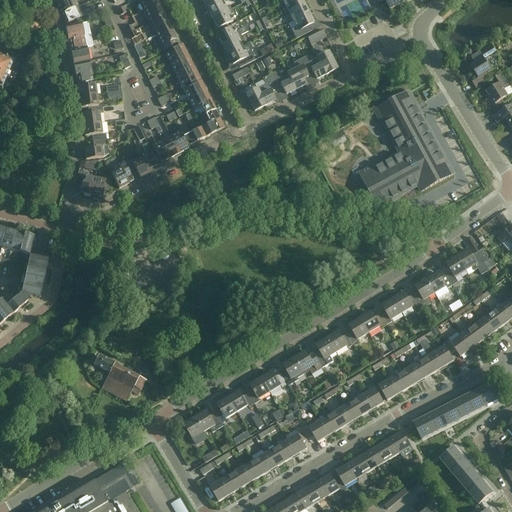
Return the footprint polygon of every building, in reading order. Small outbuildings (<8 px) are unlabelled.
[(66,0),(56,5),(60,15),(78,7),(75,1),(77,0),(66,0)] [(154,0),(137,0),(143,12),(157,4),(154,0)] [(204,7),(206,10),(222,2),(221,0),(202,0),(205,6),(204,7)] [(282,9),(284,13),(303,4),(300,0),(285,0),(282,2),(285,8),(282,9)] [(384,0),(385,2),(390,11),(411,0),(384,0)] [(222,2),(206,10),(207,13),(209,13),(212,19),(231,10),(229,5),(225,7),(222,2)] [(157,4),(143,12),(149,23),(163,16),(157,4)] [(303,4),(284,13),(286,18),(290,16),(293,21),(309,13),(307,10),(306,10),(303,4)] [(78,7),(60,15),(65,25),(89,14),(87,10),(80,13),(78,7)] [(120,16),(126,13),(123,7),(117,10),(120,16)] [(231,10),(212,19),(215,26),(214,26),(216,29),(215,29),(216,30),(220,28),(232,21),(229,15),(233,14),(231,10)] [(309,13),(293,21),(295,27),(291,30),(296,39),(311,31),(309,26),(313,24),(309,17),(311,16),(309,13)] [(163,16),(149,23),(155,35),(169,28),(163,16)] [(70,51),(71,52),(86,49),(86,48),(85,48),(83,37),(80,24),(65,27),(68,40),(71,51),(70,51)] [(125,28),(128,34),(134,31),(131,25),(125,28)] [(169,28),(155,35),(164,52),(177,45),(175,40),(169,28)] [(218,39),(222,45),(240,36),(238,32),(235,34),(232,28),(219,34),(215,36),(216,36),(217,40),(218,39)] [(306,38),(310,44),(324,36),(321,30),(306,38)] [(134,31),(128,34),(131,40),(137,37),(134,31)] [(240,36),(222,45),(225,52),(224,52),(226,56),(242,47),(239,42),(242,40),(240,36)] [(119,43),(112,44),(114,51),(121,50),(119,43)] [(491,44),(480,52),(471,57),(475,63),(471,66),(478,79),(472,83),(476,89),(489,81),(485,75),(492,71),(484,59),(496,51),(491,44)] [(145,58),(138,45),(133,48),(139,61),(145,58)] [(165,55),(169,64),(186,55),(181,46),(165,55)] [(242,47),(226,56),(227,59),(226,60),(229,67),(236,63),(239,68),(255,60),(250,51),(245,53),(242,47)] [(86,49),(71,52),(73,64),(89,61),(86,49)] [(328,53),(317,58),(326,75),(336,70),(328,53)] [(130,67),(124,55),(118,58),(124,70),(130,67)] [(186,55),(169,64),(174,73),(191,64),(186,55)] [(0,88),(1,89),(12,63),(8,61),(8,60),(2,58),(2,59),(0,57),(0,88)] [(305,57),(299,60),(307,77),(313,74),(316,80),(325,75),(326,75),(317,58),(308,63),(305,57)] [(295,69),(287,74),(295,90),(305,85),(302,80),(307,77),(299,60),(292,63),(295,69)] [(89,61),(73,64),(76,78),(76,77),(78,83),(92,80),(91,74),(92,74),(89,61)] [(191,64),(174,73),(179,82),(195,73),(191,64)] [(248,75),(245,69),(232,76),(234,82),(248,75)] [(275,72),(268,76),(277,92),(282,90),(285,95),(295,90),(287,74),(278,78),(275,72)] [(195,73),(179,82),(183,91),(200,83),(195,73)] [(501,101),(508,97),(511,93),(511,90),(502,74),(495,78),(499,84),(486,92),(490,98),(484,102),(492,115),(505,107),(501,101)] [(265,85),(256,89),(265,106),(275,101),(271,95),(277,92),(268,76),(262,79),(265,85)] [(200,83),(183,91),(188,101),(205,92),(200,83)] [(78,87),(79,98),(96,95),(95,84),(78,87)] [(106,88),(107,94),(121,92),(120,86),(106,88)] [(265,106),(256,89),(245,95),(254,112),(265,106)] [(121,92),(107,94),(107,100),(121,98),(121,92)] [(205,92),(188,101),(193,110),(200,107),(200,106),(210,101),(205,92)] [(371,167),(360,173),(362,176),(361,176),(368,190),(377,207),(393,199),(418,185),(421,192),(440,181),(445,179),(452,175),(408,93),(377,110),(378,111),(375,112),(380,122),(383,121),(401,154),(373,170),(371,167)] [(96,95),(79,98),(81,109),(87,108),(98,106),(96,95)] [(200,106),(200,107),(209,125),(219,120),(210,101),(200,106)] [(511,132),(511,106),(511,105),(493,117),(497,123),(504,119),(511,132)] [(81,115),(83,126),(100,124),(99,113),(102,112),(101,106),(98,106),(87,108),(88,114),(81,115)] [(209,125),(200,129),(205,139),(224,129),(219,120),(209,125)] [(100,124),(83,126),(85,137),(91,136),(92,142),(106,140),(105,134),(102,135),(100,124)] [(139,142),(145,139),(138,127),(132,130),(139,142)] [(200,129),(182,138),(187,148),(205,139),(200,129)] [(342,130),(327,138),(330,144),(345,136),(342,130)] [(179,132),(170,137),(179,154),(188,149),(187,148),(182,138),(179,132)] [(170,137),(161,142),(170,159),(179,154),(170,137)] [(106,140),(92,142),(93,148),(84,149),(85,161),(103,158),(101,148),(107,147),(106,140)] [(161,142),(152,147),(160,164),(170,159),(161,142)] [(147,155),(142,158),(150,173),(160,168),(147,144),(142,146),(147,155)] [(130,160),(124,163),(131,175),(136,172),(140,178),(150,173),(142,158),(132,163),(130,160)] [(114,168),(116,172),(111,174),(119,189),(129,184),(125,178),(131,175),(124,163),(114,168)] [(80,193),(91,196),(94,179),(88,178),(89,174),(78,172),(75,185),(81,187),(80,193)] [(94,179),(91,196),(92,196),(91,197),(93,199),(96,200),(98,199),(98,197),(102,198),(103,191),(109,192),(112,179),(101,176),(100,180),(94,179)] [(511,251),(511,227),(511,229),(500,237),(499,239),(502,243),(510,253),(511,251)] [(6,230),(1,248),(10,250),(15,232),(6,230)] [(15,232),(10,250),(20,253),(25,235),(15,232)] [(25,235),(20,253),(29,256),(30,252),(35,254),(37,249),(32,248),(34,237),(25,235)] [(483,249),(477,253),(483,263),(488,271),(496,265),(491,259),(489,260),(483,249)] [(469,251),(457,257),(466,272),(472,268),(474,271),(477,270),(481,276),(488,271),(483,263),(477,253),(472,255),(469,251)] [(30,256),(27,265),(46,270),(48,260),(30,256)] [(451,272),(446,275),(453,286),(458,283),(456,280),(462,277),(460,275),(466,272),(457,257),(447,264),(451,272)] [(27,265),(25,275),(47,280),(48,271),(46,270),(27,265)] [(437,273),(426,280),(435,294),(446,287),(447,289),(453,286),(446,275),(441,278),(437,273)] [(25,275),(23,284),(42,289),(43,283),(46,283),(47,280),(25,275)] [(418,292),(413,295),(422,309),(431,304),(427,298),(435,294),(426,280),(415,287),(418,292)] [(1,299),(0,300),(0,313),(6,320),(28,303),(29,296),(39,298),(42,289),(23,284),(21,294),(7,306),(1,299)] [(483,302),(490,297),(487,292),(480,298),(483,302)] [(405,293),(394,300),(402,314),(413,307),(414,309),(419,306),(421,309),(422,309),(413,295),(408,298),(405,293)] [(511,297),(511,298),(502,306),(511,320),(511,319),(511,293),(510,295),(511,297)] [(476,307),(483,302),(480,298),(473,303),(476,307)] [(385,312),(380,315),(387,326),(392,323),(391,321),(402,314),(394,300),(382,307),(385,312)] [(502,306),(492,314),(502,327),(511,320),(502,306)] [(462,317),(470,312),(467,307),(459,313),(462,317)] [(371,313),(361,319),(369,333),(380,327),(381,329),(387,326),(380,315),(375,318),(371,313)] [(455,322),(462,317),(459,313),(452,318),(455,322)] [(492,314),(481,321),(491,335),(502,327),(492,314)] [(352,331),(347,334),(355,347),(360,344),(358,340),(369,333),(361,319),(349,326),(352,331)] [(481,321),(471,329),(481,342),(491,335),(481,321)] [(471,329),(461,336),(471,350),(481,342),(471,329)] [(431,332),(423,337),(426,341),(433,337),(431,332)] [(338,333),(327,339),(336,353),(347,347),(348,349),(353,346),(354,347),(355,347),(347,334),(342,338),(338,333)] [(460,358),(471,350),(461,336),(451,344),(448,341),(443,344),(445,347),(450,355),(455,351),(460,358)] [(426,341),(423,337),(415,342),(418,346),(426,341)] [(319,351),(314,354),(322,368),(333,362),(331,359),(337,355),(336,353),(327,339),(316,346),(319,351)] [(442,368),(434,354),(426,341),(420,344),(427,355),(428,355),(429,357),(423,360),(431,375),(442,368)] [(409,345),(401,350),(404,354),(412,350),(409,345)] [(454,362),(450,355),(445,347),(434,354),(442,368),(454,362)] [(404,354),(401,350),(394,354),(396,359),(404,354)] [(306,352),(294,359),(303,373),(304,375),(310,372),(311,375),(322,368),(314,354),(309,357),(306,352)] [(138,396),(145,381),(98,355),(97,358),(95,357),(95,358),(96,359),(93,366),(109,374),(101,389),(125,402),(131,392),(138,396)] [(387,358),(379,363),(382,368),(390,363),(387,358)] [(303,373),(294,359),(283,366),(286,371),(281,374),(288,385),(289,387),(299,381),(298,379),(304,375),(303,373)] [(423,360),(412,367),(420,381),(431,375),(423,360)] [(382,368),(379,363),(371,368),(374,372),(382,368)] [(412,367),(401,373),(410,388),(420,381),(412,367)] [(273,372),(261,379),(270,393),(281,386),(282,388),(288,385),(281,374),(276,377),(273,372)] [(401,373),(390,380),(399,395),(410,388),(401,373)] [(361,374),(353,378),(356,383),(364,378),(361,374)] [(356,383),(353,378),(346,383),(348,388),(356,383)] [(253,391),(248,394),(255,405),(260,402),(258,400),(270,393),(261,379),(250,386),(253,391)] [(399,395),(390,380),(379,387),(387,401),(399,395)] [(422,440),(499,400),(491,384),(414,424),(415,427),(416,429),(421,439),(422,440)] [(339,387),(331,392),(334,396),(342,391),(339,387)] [(375,389),(364,395),(373,410),(384,403),(375,389)] [(240,392),(228,399),(237,413),(248,406),(249,408),(255,405),(248,394),(243,397),(240,392)] [(334,396),(331,392),(324,396),(326,401),(334,396)] [(364,395),(353,402),(362,417),(373,410),(364,395)] [(321,398),(313,403),(316,407),(323,402),(321,398)] [(220,410),(215,413),(221,424),(226,421),(225,420),(237,413),(228,399),(217,406),(220,410)] [(353,402),(342,409),(351,423),(362,417),(353,402)] [(342,409),(331,415),(340,430),(351,423),(342,409)] [(207,412),(195,418),(204,432),(209,429),(212,434),(223,427),(221,424),(215,413),(210,417),(207,412)] [(331,415),(320,422),(329,436),(340,430),(331,415)] [(204,432),(195,418),(184,425),(192,439),(204,432)] [(317,443),(329,436),(320,422),(309,428),(307,425),(301,428),(308,439),(313,436),(317,443)] [(273,427),(265,432),(268,436),(276,432),(273,427)] [(295,457),(307,450),(302,443),(308,439),(301,428),(296,432),(298,435),(286,442),(295,457)] [(268,436),(265,432),(258,436),(260,441),(268,436)] [(402,433),(391,440),(400,454),(411,447),(402,433)] [(251,440),(243,445),(246,449),(254,445),(251,440)] [(391,440),(380,446),(389,461),(400,454),(391,440)] [(286,442),(275,449),(284,463),(295,457),(286,442)] [(498,450),(494,442),(490,444),(494,452),(498,450)] [(246,449),(243,445),(236,450),(238,454),(246,449)] [(380,446),(369,453),(378,467),(389,461),(380,446)] [(492,494),(453,448),(440,459),(479,505),(492,494)] [(275,449),(264,455),(273,470),(284,463),(275,449)] [(503,458),(498,450),(494,452),(499,460),(503,458)] [(205,464),(218,456),(215,451),(202,458),(205,464)] [(229,453),(221,458),(224,462),(232,458),(229,453)] [(369,453),(358,459),(367,474),(378,467),(369,453)] [(264,455),(253,462),(262,476),(273,470),(264,455)] [(224,462),(221,458),(213,463),(216,467),(224,462)] [(358,459),(347,466),(356,480),(367,474),(358,459)] [(253,462),(242,468),(251,483),(262,476),(253,462)] [(415,462),(407,466),(410,470),(417,466),(415,462)] [(203,476),(214,469),(211,464),(199,470),(203,476)] [(511,472),(507,464),(503,467),(507,475),(511,472)] [(135,487),(138,485),(133,476),(129,478),(122,465),(94,482),(56,504),(56,503),(41,511),(137,511),(125,493),(135,487)] [(345,487),(356,480),(347,466),(336,473),(340,480),(345,487)] [(410,470),(407,466),(400,471),(402,475),(410,470)] [(242,468),(231,475),(240,489),(251,483),(242,468)] [(231,475),(220,481),(229,496),(240,489),(231,475)] [(393,475),(385,479),(388,483),(395,479),(393,475)] [(425,479),(422,475),(417,479),(420,483),(425,479)] [(345,487),(340,480),(335,482),(331,476),(319,483),(328,497),(339,490),(341,494),(347,490),(345,487)] [(388,483),(385,479),(378,484),(380,488),(388,483)] [(229,496),(220,481),(209,488),(218,503),(229,496)] [(319,483),(308,489),(317,504),(328,497),(319,483)] [(371,488),(363,493),(366,497),(373,492),(371,488)] [(308,489),(297,496),(306,510),(317,504),(308,489)] [(366,497),(363,493),(356,497),(358,501),(366,497)] [(297,496),(287,502),(292,511),(302,511),(306,510),(297,496)] [(188,511),(180,498),(170,503),(175,511),(188,511)] [(292,511),(287,502),(276,509),(277,511),(292,511)]
